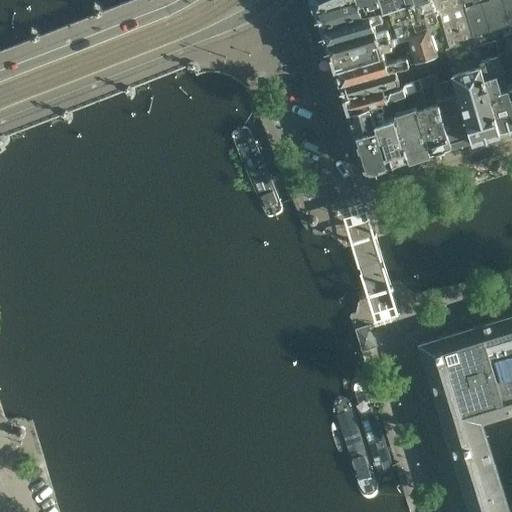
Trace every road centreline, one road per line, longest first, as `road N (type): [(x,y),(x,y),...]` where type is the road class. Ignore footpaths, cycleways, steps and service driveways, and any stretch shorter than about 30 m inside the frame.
road 1 (tertiary): [(0,119),(233,26),(271,0)]
road 2 (residential): [(349,198),(296,26),(279,0)]
road 3 (tertiary): [(189,0),(0,77)]
road 4 (residential): [(444,511),(389,330)]
road 5 (residential): [(511,148),(349,198)]
road 6 (residential): [(389,330),(349,198)]
road 7 (residential): [(389,330),(511,294)]
